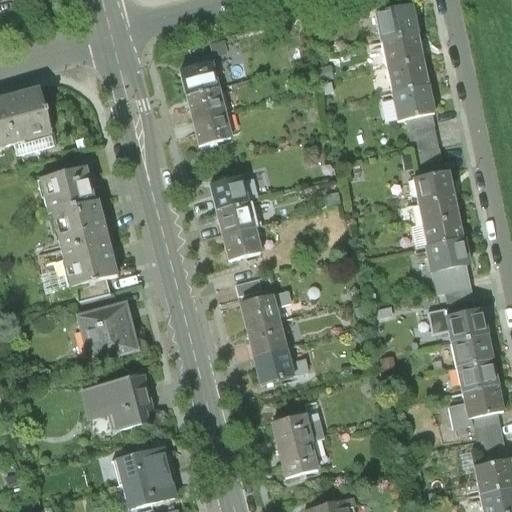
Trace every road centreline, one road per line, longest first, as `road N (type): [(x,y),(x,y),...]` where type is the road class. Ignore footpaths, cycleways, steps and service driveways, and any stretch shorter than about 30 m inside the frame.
road 1 (tertiary): [(236,511),(116,43)]
road 2 (residential): [(448,0),(511,298)]
road 3 (residential): [(231,0),(161,19),(116,43)]
